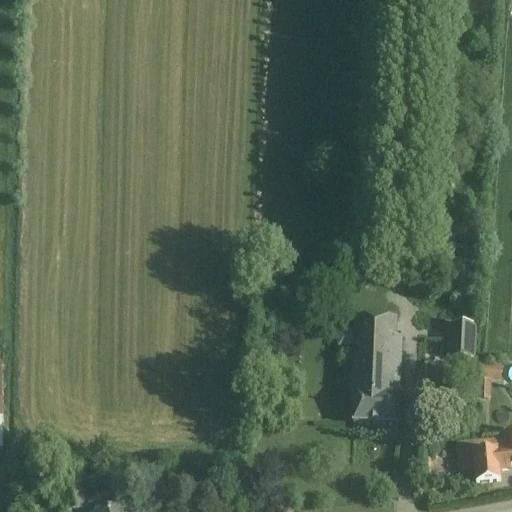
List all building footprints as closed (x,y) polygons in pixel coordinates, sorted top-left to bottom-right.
[(357,270),(356,282),(384,284),(385,272),(357,270)] [(349,395),(354,395),(352,426),(356,426),(356,425),(393,427),(393,428),(397,428),(399,394),(400,395),(402,339),(396,338),(397,321),(352,319),(349,395)] [(475,363),(477,327),(448,325),(446,361),(475,363)] [(502,366),(482,366),(481,382),(501,383),(502,366)] [(447,381),(419,379),(418,395),(446,397),(447,381)] [(491,402),(492,383),(478,383),(478,402),(491,402)] [(455,446),(458,472),(474,470),(475,485),(501,482),(500,472),(511,471),(511,468),(511,467),(511,434),(504,435),(505,439),(455,446)] [(81,511),(87,511),(79,482),(58,487),(64,511),(81,511)] [(88,507),(88,511),(125,511),(124,511),(108,511),(106,503),(88,507)]
